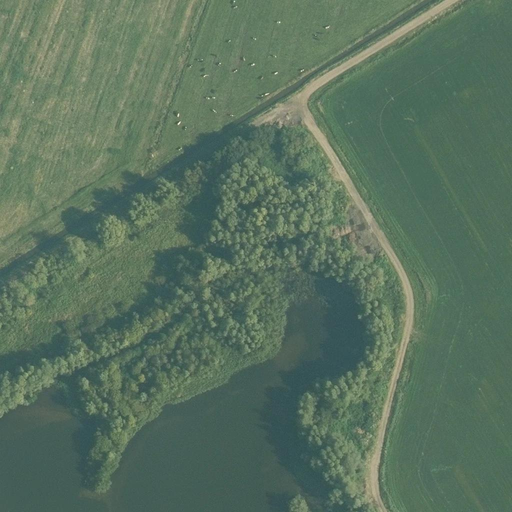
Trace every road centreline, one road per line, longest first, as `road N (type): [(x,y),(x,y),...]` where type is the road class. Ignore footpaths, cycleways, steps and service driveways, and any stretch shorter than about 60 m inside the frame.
road 1 (track): [(453,0),(320,82),(307,110),(411,299),(374,453),(373,495),(382,511)]
road 2 (track): [(307,110),(290,104),(275,112),(0,287)]
